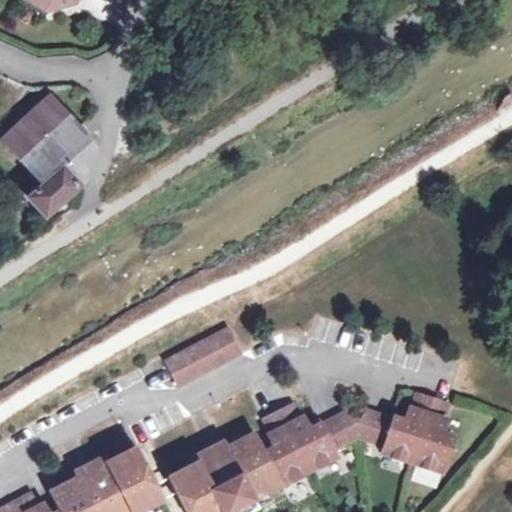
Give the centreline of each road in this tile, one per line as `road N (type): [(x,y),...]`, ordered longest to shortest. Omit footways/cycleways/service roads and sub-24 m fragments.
road 1 (residential): [(0,277),(439,0)]
road 2 (residential): [(0,475),(30,444),(138,391),(178,407),(298,354),(446,371)]
road 3 (residential): [(146,0),(116,73),(34,70),(0,54)]
